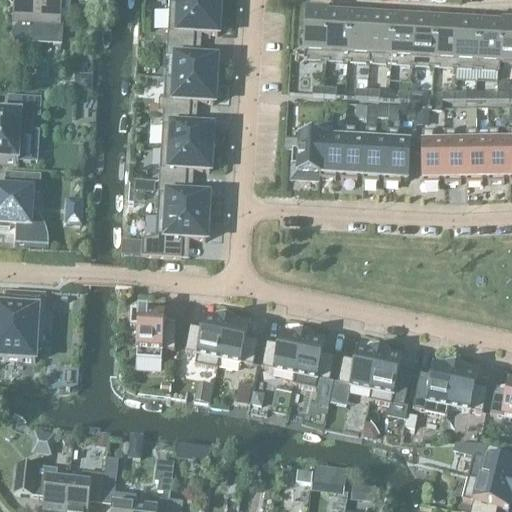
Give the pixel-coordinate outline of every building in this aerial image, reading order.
[(14,26),(20,26),(20,29),(18,30),(17,30),(16,31),(15,32),(14,34),(14,35),(13,36),(13,37),(13,39),(14,40),(14,41),(14,42),(15,44),(16,44),(17,45),(18,46),(19,46),(20,46),(22,47),(25,46),(26,45),(27,45),(61,46),(62,27),(59,27),(61,0),(9,0),(10,1),(10,2),(11,3),(11,5),(13,6),(15,7),(14,26)] [(219,0),(169,0),(169,13),(219,16),(219,0)] [(219,16),(169,13),(167,47),(193,49),(194,37),(218,38),(219,16)] [(303,63),(326,64),(329,19),(306,17),(303,63)] [(350,20),(329,19),(326,64),(347,66),(350,20)] [(350,20),(347,66),(369,67),(372,21),(350,20)] [(372,21),(369,67),(391,68),(393,22),(372,21)] [(415,24),(393,22),(391,68),(412,70),(415,24)] [(436,25),(415,24),(412,70),(434,71),(436,25)] [(458,26),(436,25),(434,71),(455,72),(458,26)] [(480,27),(458,26),(455,72),(477,73),(480,27)] [(501,29),(480,27),(477,73),(498,75),(499,67),(501,29)] [(511,29),(501,29),(499,67),(511,67),(511,29)] [(216,62),(200,61),(193,61),(193,49),(167,47),(166,60),(172,61),(171,81),(171,82),(215,84),(216,62)] [(171,81),(164,80),(163,102),(158,102),(158,116),(162,116),(189,117),(190,105),(214,107),(215,84),(171,82),(171,81)] [(312,90),(312,98),(324,99),(324,91),(312,90)] [(336,99),(336,91),(324,91),(324,99),(336,99)] [(355,92),(355,101),(367,101),(367,93),(355,92)] [(379,102),(379,94),(367,93),(367,101),(379,102)] [(410,104),(410,96),(398,95),(398,103),(410,104)] [(410,96),(410,104),(422,105),(422,96),(410,96)] [(454,96),(442,96),(442,104),(454,104),(454,96)] [(466,96),(454,96),(454,104),(466,104),(466,96)] [(497,96),(485,96),(485,104),(497,104),(497,96)] [(509,96),(497,96),(497,104),(509,104),(509,96)] [(40,102),(8,100),(7,116),(0,115),(0,163),(18,165),(20,135),(32,135),(32,119),(39,119),(40,102)] [(189,117),(162,116),(160,150),(211,153),(211,149),(215,149),(216,136),(212,136),(212,131),(189,129),(189,117)] [(319,179),(320,179),(323,130),(313,129),(312,141),(300,140),(299,153),(292,152),(291,169),(292,169),(292,165),(298,165),(298,178),(319,179)] [(323,130),(320,179),(319,179),(319,182),(335,183),(335,178),(341,179),(342,179),(344,144),(343,144),(332,144),(333,130),(323,130)] [(341,179),(341,183),(357,184),(357,180),(362,180),(363,180),(365,145),(354,145),(355,131),(344,131),(343,144),(344,144),(342,179),(341,179)] [(365,145),(363,180),(362,180),(362,185),(378,186),(379,181),(384,181),(385,181),(387,147),(375,146),(376,133),(366,132),(365,145)] [(385,181),(384,181),(384,186),(400,187),(400,182),(407,183),(409,148),(397,147),(398,134),(387,133),(387,147),(385,181)] [(487,182),(488,186),(504,186),(504,181),(509,181),(510,181),(509,146),(498,147),(498,133),(487,133),(487,147),(488,147),(488,181),(487,182)] [(445,182),(445,147),(433,148),(433,134),(423,134),(424,187),(439,187),(439,182),(444,182),(445,182)] [(445,147),(445,182),(444,182),(444,187),(460,187),(460,182),(466,182),(467,182),(466,147),(455,147),(455,134),(445,134),(445,147)] [(466,134),(466,147),(467,182),(466,182),(466,186),(482,186),(482,182),(487,182),(488,181),(488,147),(487,147),(477,147),(476,134),(466,134)] [(211,153),(160,150),(158,184),(185,186),(186,174),(210,175),(211,153)] [(0,230),(9,231),(9,228),(16,228),(15,247),(14,247),(14,248),(49,250),(49,249),(47,249),(47,239),(44,230),(40,221),(33,214),(30,213),(31,196),(39,196),(40,179),(6,177),(5,193),(0,192),(0,230)] [(185,186),(158,184),(156,218),(211,222),(212,203),(208,203),(208,199),(185,198),(185,186)] [(210,240),(211,222),(156,218),(155,239),(142,242),(141,260),(181,262),(182,242),(205,244),(206,240),(210,240)] [(44,299),(7,297),(6,311),(0,310),(0,362),(35,365),(35,352),(41,352),(43,326),(37,325),(38,314),(43,315),(44,299)] [(138,330),(136,363),(161,364),(162,353),(174,353),(176,328),(164,327),(164,317),(155,316),(155,314),(131,313),(130,329),(138,330)] [(195,368),(217,372),(219,363),(218,362),(226,324),(217,322),(217,324),(204,322),(202,332),(190,329),(185,354),(197,356),(195,368)] [(226,324),(218,362),(219,363),(240,367),(240,366),(253,368),(258,343),(246,341),(248,331),(235,328),(236,326),(226,324)] [(266,345),(261,370),(273,373),(273,374),(294,378),(295,378),(303,340),(294,338),(293,340),(280,338),(278,347),(266,345)] [(312,342),(303,340),(295,378),(294,378),(292,388),(315,393),(315,389),(317,382),(324,383),(329,384),(334,359),(322,357),(324,347),(312,344),(312,342)] [(371,394),(379,356),(370,354),(370,356),(357,353),(355,363),(343,361),(338,386),(350,388),(349,390),(371,394)] [(371,394),(369,404),(403,411),(411,375),(399,373),(401,363),(388,360),(388,358),(379,356),(371,394)] [(448,410),(456,372),(447,370),(446,372),(433,369),(431,379),(419,377),(412,412),(425,414),(424,416),(446,420),(448,410)] [(456,372),(448,410),(470,415),(470,413),(482,416),(487,391),(475,388),(477,378),(465,376),(465,374),(456,372)] [(315,393),(318,394),(315,408),(328,411),(333,385),(329,384),(324,383),(317,382),(315,389),(315,393)] [(494,392),(489,418),(502,420),(501,421),(511,423),(511,385),(509,385),(507,395),(494,392)] [(54,437),(34,435),(31,456),(51,458),(54,437)] [(96,436),(95,450),(108,451),(109,438),(96,436)] [(143,438),(130,437),(128,462),(141,463),(143,438)] [(210,453),(177,449),(175,463),(208,467),(210,453)] [(473,458),(468,481),(511,492),(511,468),(509,468),(511,456),(487,450),(484,461),(473,458)] [(157,495),(163,495),(171,496),(175,466),(157,464),(155,484),(159,485),(157,495)] [(57,472),(18,468),(14,498),(44,501),(42,511),(65,511),(69,485),(56,483),(57,472)] [(301,488),(314,487),(314,473),(290,474),(290,468),(273,469),(273,491),(286,491),(287,500),(302,500),(301,488)] [(83,475),(82,486),(69,485),(65,511),(88,511),(89,506),(101,508),(104,478),(83,475)] [(122,498),(115,498),(117,479),(104,478),(101,508),(113,509),(112,511),(134,511),(135,510),(121,509),(122,498)] [(471,511),(497,511),(498,511),(499,511),(508,511),(511,502),(511,501),(511,492),(468,481),(462,502),(473,505),(471,511)] [(169,511),(171,503),(149,501),(147,511),(135,510),(134,511),(169,511)] [(171,503),(169,511),(182,511),(183,505),(171,503)]
